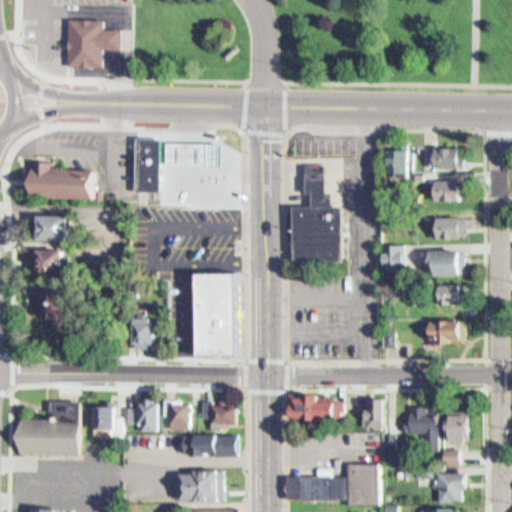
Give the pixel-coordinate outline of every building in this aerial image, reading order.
[(74,18),(109,19),(109,27),(126,28),(126,48),(108,47),(107,66),(72,65),(74,18)] [(167,135),(142,135),(142,187),(167,187),(167,135)] [(385,136),(384,166),(406,167),(406,136),(385,136)] [(171,138),(215,138),(215,163),(171,163),(171,138)] [(432,141),(432,164),(463,163),(463,140),(432,141)] [(38,153),(55,153),(54,159),(61,160),(60,164),(105,165),(104,200),(32,198),(33,165),(38,165),(38,153)] [(413,161),(413,173),(426,173),(426,161),(413,161)] [(310,164),(331,164),(331,167),(331,174),(331,185),(331,191),(337,190),(337,202),(351,202),(351,261),(298,262),(297,206),(316,206),(316,192),(311,192),(311,186),(311,174),(310,167),(310,164)] [(433,174),(433,195),(459,194),(459,173),(433,174)] [(33,208),(66,207),(67,233),(34,235),(33,208)] [(433,210),(433,230),(463,230),(463,210),(433,210)] [(78,239),(78,214),(47,214),(47,239),(78,239)] [(381,237),(381,267),(404,267),(403,237),(381,237)] [(30,242),(62,242),(61,266),(29,266),(30,242)] [(428,243),(428,267),(463,266),(462,242),(428,243)] [(44,272),(73,272),(73,247),(44,247),(44,272)] [(195,270),(236,271),(235,348),(194,347),(195,270)] [(438,276),(461,277),(461,297),(438,297),(438,276)] [(40,282),(40,324),(68,324),(68,282),(40,282)] [(130,310),(153,311),(153,341),(129,340),(130,310)] [(428,313),(428,335),(460,335),(460,314),(428,313)] [(140,317),(140,347),(161,347),(161,317),(140,317)] [(383,322),(383,340),(393,340),(393,322),(383,322)] [(288,390),(288,415),(340,415),(341,390),(288,390)] [(141,391),(141,399),(123,399),(123,415),(139,414),(139,422),(157,421),(157,396),(148,396),(148,391),(141,391)] [(382,393),(382,419),(362,419),(362,392),(382,393)] [(164,393),(164,421),(190,422),(191,393),(164,393)] [(209,397),(210,421),(235,421),(235,396),(209,397)] [(370,428),(389,428),(389,398),(370,398),(370,428)] [(56,399),(88,400),(87,454),(23,453),(23,414),(56,415),(56,399)] [(91,399),(91,422),(112,423),(112,399),(91,399)] [(435,423),(404,423),(404,409),(410,408),(409,400),(425,399),(425,409),(435,409),(435,423)] [(99,434),(126,434),(126,404),(99,404),(99,434)] [(445,409),(445,434),(464,434),(464,409),(445,409)] [(189,426),(189,449),(237,449),(237,426),(189,426)] [(443,440),(443,458),(459,458),(459,440),(443,440)] [(289,467),(346,467),(346,455),(381,455),(381,496),(346,496),(346,491),(289,491),(289,467)] [(176,463),(215,460),(217,492),(178,495),(176,463)] [(437,465),(437,495),(463,495),(463,465),(437,465)] [(453,511),(453,499),(424,501),(424,511),(453,511)] [(188,511),(188,502),(240,501),(240,511),(188,511)]
